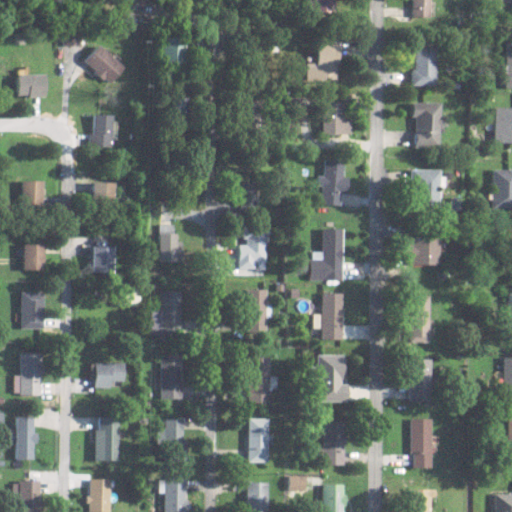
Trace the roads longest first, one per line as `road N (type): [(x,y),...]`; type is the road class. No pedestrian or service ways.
road 1 (residential): [(376,0),(372,511)]
road 2 (residential): [(213,511),(211,55)]
road 3 (residential): [(63,511),(71,144),(58,128)]
